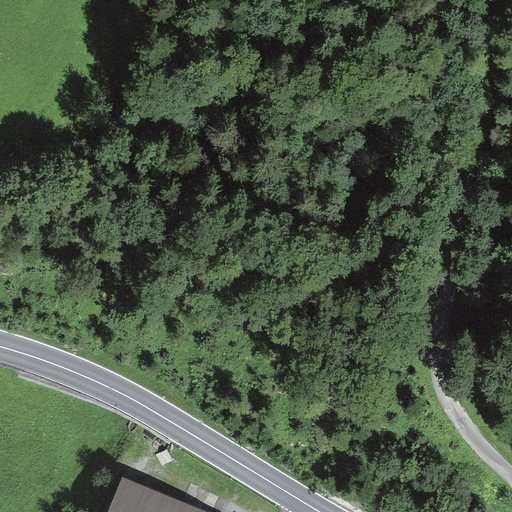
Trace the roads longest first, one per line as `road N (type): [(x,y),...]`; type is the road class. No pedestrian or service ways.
road 1 (residential): [(511,6),(441,347),(447,382),(511,469)]
road 2 (tertiary): [(0,346),(131,398),(316,511)]
